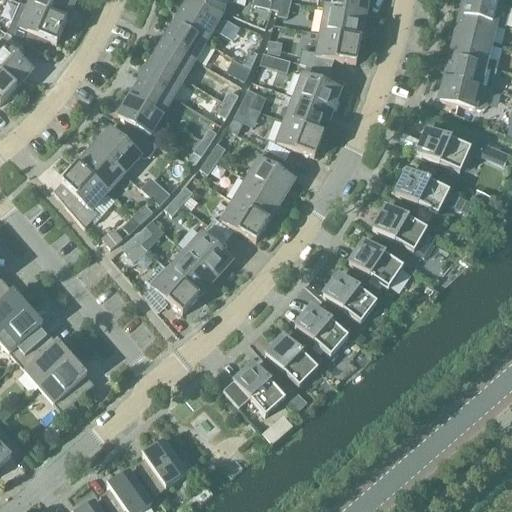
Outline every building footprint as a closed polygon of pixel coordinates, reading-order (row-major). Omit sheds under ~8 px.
[(32,0),(28,9),(65,25),(75,3),(68,0),(32,0)] [(187,0),(187,4),(221,18),(223,10),(225,5),(232,7),(233,0),(187,0)] [(272,0),(269,12),(278,14),(281,4),(281,2),(273,0),(272,0)] [(326,0),(325,12),(364,20),(367,0),(326,0)] [(464,0),(460,18),(495,27),(505,29),(510,8),(500,6),(477,0),(464,0)] [(187,4),(174,26),(205,45),(221,18),(187,4)] [(281,4),(278,14),(277,19),(287,21),(290,6),(281,4)] [(27,12),(19,32),(56,47),(65,25),(28,9),(27,12)] [(325,12),(320,36),(360,44),(364,20),(325,12)] [(460,18),(454,40),(490,48),(495,27),(460,18)] [(174,26),(162,45),(194,64),(205,45),(174,26)] [(301,55),(298,67),(306,69),(328,76),(334,64),(355,68),(360,44),(320,36),(316,58),(301,55)] [(454,40),(449,61),(485,70),(496,73),(498,65),(487,62),(490,48),(454,40)] [(162,45),(151,65),(182,83),(194,64),(162,45)] [(2,47),(0,48),(0,78),(15,92),(31,74),(2,47)] [(249,53),(243,67),(251,71),(257,57),(249,53)] [(260,68),(286,76),(290,65),(263,58),(260,68)] [(496,73),(485,70),(449,61),(444,83),(491,94),(496,73)] [(151,65),(139,84),(171,103),(182,83),(151,65)] [(251,71),(243,67),(237,79),(246,83),(251,71)] [(302,79),(293,102),(331,116),(340,93),(323,87),(328,76),(306,69),(302,79)] [(0,108),(15,92),(0,78),(0,108)] [(444,83),(439,104),(480,114),(484,113),(487,109),(491,94),(444,83)] [(139,84),(128,103),(160,122),(171,103),(139,84)] [(248,93),(240,108),(250,112),(257,98),(248,93)] [(230,95),(224,107),(232,111),(238,99),(230,95)] [(293,102),(285,124),(322,139),(331,116),(293,102)] [(160,122),(128,103),(118,120),(149,139),(160,122)] [(232,111),(224,107),(217,118),(225,122),(232,111)] [(250,112),(240,108),(233,122),(242,127),(250,112)] [(322,139),(285,124),(276,147),(314,161),(322,139)] [(110,133),(93,151),(123,178),(139,160),(142,162),(149,162),(157,149),(117,126),(111,134),(110,133)] [(209,132),(201,143),(209,148),(216,137),(209,132)] [(427,133),(416,157),(459,176),(468,156),(503,171),(508,159),(464,141),(461,148),(427,133)] [(209,148),(201,143),(193,155),(201,161),(209,148)] [(217,148),(208,160),(216,166),(225,153),(217,148)] [(93,151),(77,169),(107,196),(123,178),(93,151)] [(264,155),(246,184),(281,205),(293,184),(291,183),(293,170),(264,155)] [(216,166),(208,160),(198,174),(207,180),(216,166)] [(107,196),(77,169),(52,196),(84,232),(96,219),(90,214),(107,196)] [(406,174),(394,197),(437,219),(443,207),(468,219),(474,208),(470,206),(449,195),(430,186),(436,175),(422,169),(417,179),(406,174)] [(246,184),(234,205),(268,225),(281,205),(246,184)] [(184,191),(174,202),(181,209),(192,198),(184,191)] [(151,203),(159,210),(169,199),(162,192),(151,203)] [(476,194),(470,206),(474,208),(485,213),(491,201),(476,194)] [(181,209),(174,202),(163,215),(170,221),(181,209)] [(268,225),(234,205),(221,225),(255,246),(268,225)] [(145,209),(133,220),(140,227),(152,216),(145,209)] [(376,225),(372,232),(413,256),(422,262),(436,239),(426,233),(413,225),(385,209),(376,225)] [(140,227),(133,220),(122,231),(129,238),(140,227)] [(145,232),(134,241),(141,249),(151,239),(145,232)] [(101,242),(110,252),(121,243),(113,233),(101,242)] [(201,238),(185,255),(215,282),(231,265),(201,238)] [(141,249),(134,241),(120,253),(127,260),(141,249)] [(384,258),(363,244),(348,266),(388,293),(402,271),(394,265),(384,258)] [(390,250),(384,258),(394,265),(399,256),(390,250)] [(185,255),(168,273),(198,301),(215,282),(185,255)] [(161,267),(145,285),(152,291),(182,319),(198,301),(168,273),(161,267)] [(338,278),(322,299),(360,328),(376,306),(338,278)] [(0,291),(0,336),(27,313),(12,296),(11,297),(3,289),(0,291)] [(294,329),(330,360),(347,340),(312,309),(294,329)] [(0,336),(0,347),(17,366),(47,340),(40,331),(42,330),(27,313),(0,336)] [(348,329),(343,335),(359,347),(364,341),(348,329)] [(264,358),(298,392),(317,373),(315,370),(304,359),(283,339),(264,358)] [(17,366),(39,392),(71,364),(56,347),(55,348),(47,340),(17,366)] [(310,353),(304,359),(315,370),(321,364),(310,353)] [(71,364),(39,392),(61,418),(64,415),(73,407),(92,391),(84,382),(86,380),(71,364)] [(233,385),(232,386),(248,404),(249,403),(264,420),(284,403),(279,397),(253,367),(233,385)] [(232,386),(222,394),(238,412),(248,404),(232,386)] [(286,390),(279,397),(298,415),(304,408),(286,390)] [(78,413),(73,407),(64,415),(69,421),(78,413)] [(0,414),(0,418),(3,422),(9,417),(4,411),(0,414)] [(281,420),(260,438),(268,447),(288,429),(281,420)] [(0,432),(0,470),(10,462),(9,460),(18,452),(0,432)] [(38,444),(29,452),(36,460),(45,452),(38,444)] [(147,455),(141,460),(144,463),(134,470),(155,500),(184,479),(184,480),(186,479),(162,445),(147,455)] [(109,493),(99,500),(107,511),(145,511),(149,510),(151,509),(127,475),(112,485),(112,486),(106,490),(109,493)]
